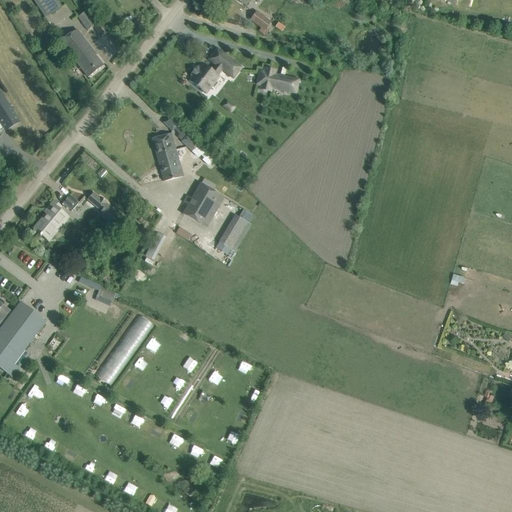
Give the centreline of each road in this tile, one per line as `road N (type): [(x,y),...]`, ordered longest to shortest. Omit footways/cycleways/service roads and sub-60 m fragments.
road 1 (unclassified): [(0,226),(166,20)]
road 2 (residential): [(166,20),(204,41),(305,67)]
